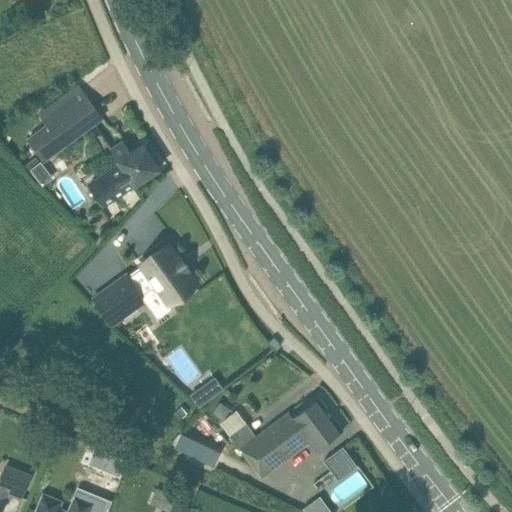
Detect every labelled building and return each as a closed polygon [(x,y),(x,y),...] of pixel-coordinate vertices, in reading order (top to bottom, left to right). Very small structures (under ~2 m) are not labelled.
[(59,99),(36,116),(45,128),(60,148),(103,116),(79,84),(59,99)] [(110,149),(120,165),(90,185),(103,204),(128,188),(129,189),(161,168),(144,143),(131,151),(124,140),(110,149)] [(128,272),(93,298),(113,326),(147,302),(149,300),(147,298),(160,289),(170,302),(173,299),(197,282),(187,268),(185,269),(168,246),(170,244),(169,243),(129,273),(128,272)] [(199,405),(224,387),(214,374),(190,392),(199,405)] [(316,449),(327,440),(344,429),(320,396),(293,416),(290,411),(240,448),(262,476),(310,441),(316,449)] [(214,411),(224,418),(230,408),(221,402),(214,411)] [(232,413),(220,422),(230,434),(242,425),(232,413)] [(180,450),(202,460),(208,448),(186,437),(180,450)] [(324,460),(339,479),(358,465),(344,446),(324,460)] [(95,447),(89,463),(120,476),(126,460),(95,447)] [(0,511),(8,492),(21,497),(31,475),(6,465),(0,480),(0,511)] [(104,474),(100,492),(113,495),(117,477),(104,474)] [(51,505),(41,501),(36,511),(88,511),(93,503),(76,496),(69,511),(67,511),(60,509),(51,505)] [(170,511),(189,511),(193,505),(176,498),(170,511)]
